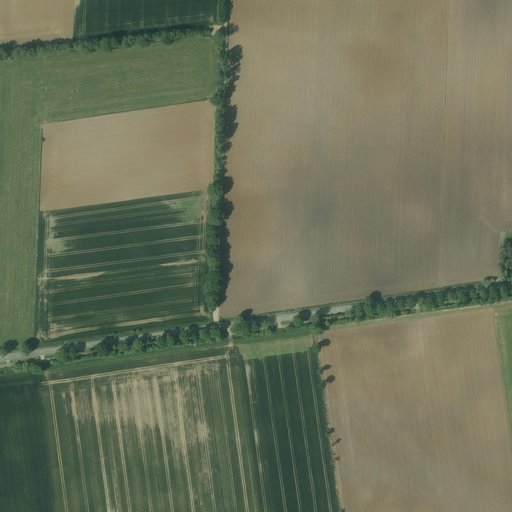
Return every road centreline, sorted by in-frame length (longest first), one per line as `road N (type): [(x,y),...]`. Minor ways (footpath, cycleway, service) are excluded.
road 1 (tertiary): [(0,358),(511,285)]
road 2 (track): [(226,0),(216,320),(226,325)]
